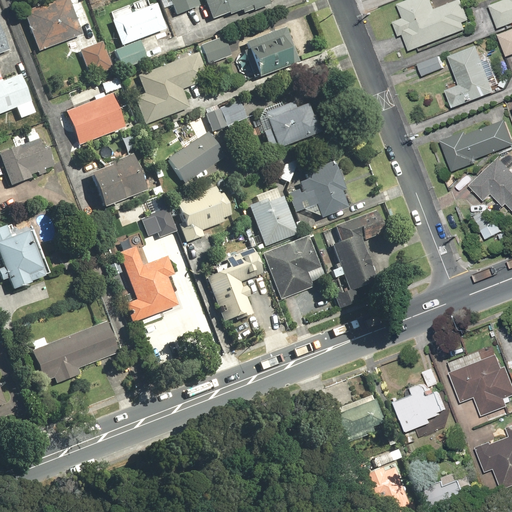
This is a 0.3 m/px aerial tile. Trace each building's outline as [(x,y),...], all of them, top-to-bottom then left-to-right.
[(64,0),(52,0),(18,13),(33,53),(78,36),(64,0)] [(156,0),(161,10),(169,6),(173,16),(197,6),(194,0),(156,0)] [(199,0),(207,19),(223,13),(225,16),(238,11),(240,15),(266,4),(265,0),(199,0)] [(464,6),(457,9),(454,1),(434,9),(430,0),(404,0),(395,4),(401,18),(391,22),(397,37),(401,35),(407,51),(464,30),(462,23),(469,20),(464,6)] [(511,0),(499,0),(487,4),(496,28),(511,22),(511,0)] [(109,14),(111,19),(107,21),(118,47),(161,29),(151,3),(129,12),(127,7),(109,14)] [(295,63),(281,28),(239,44),(253,79),(295,63)] [(511,28),(496,34),(505,57),(511,53),(511,28)] [(0,113),(29,102),(18,73),(0,80),(0,52),(6,51),(0,36),(0,113)] [(197,45),(205,65),(228,56),(220,36),(197,45)] [(118,71),(145,60),(136,40),(110,51),(118,71)] [(109,67),(98,42),(75,51),(85,77),(109,67)] [(458,85),(445,90),(451,108),(494,92),(477,45),(447,56),(458,85)] [(135,76),(141,93),(130,97),(141,125),(186,108),(179,90),(204,80),(194,53),(135,76)] [(421,76),(442,68),(437,56),(417,64),(421,76)] [(118,88),(114,77),(98,84),(103,95),(118,88)] [(62,112),(75,145),(120,127),(107,94),(62,112)] [(253,117),(268,156),(325,134),(310,95),(253,117)] [(236,101),(201,114),(208,133),(243,120),(236,101)] [(463,132),(440,140),(450,172),(474,164),(472,160),(511,144),(511,139),(504,119),(464,135),(463,132)] [(180,185),(221,156),(203,131),(163,160),(180,185)] [(0,174),(2,174),(7,187),(29,179),(27,175),(33,173),(34,177),(43,173),(41,169),(54,165),(47,146),(40,148),(36,138),(34,132),(23,136),(26,142),(0,152),(0,174)] [(511,172),(510,171),(511,169),(511,155),(509,152),(500,160),(498,158),(469,186),(483,201),(491,194),(502,206),(506,203),(511,209),(511,172)] [(96,209),(141,189),(127,155),(82,174),(96,209)] [(300,210),(318,219),(353,203),(346,187),(345,188),(337,171),(334,172),(330,161),(292,178),(296,188),(283,194),(291,213),(300,210)] [(220,218),(225,216),(218,193),(212,195),(209,187),(167,201),(182,243),(201,237),(199,230),(221,223),(220,218)] [(295,233),(280,194),(276,196),(273,188),(252,196),(254,202),(244,205),(260,247),(295,233)] [(138,218),(145,237),(153,234),(155,239),(174,232),(165,208),(138,218)] [(501,231),(488,208),(472,216),(485,239),(501,231)] [(333,269),(326,271),(329,278),(335,276),(336,279),(340,277),(345,290),(374,280),(359,239),(379,232),(371,210),(351,217),(329,225),(336,243),(329,246),(335,261),(331,263),(333,269)] [(0,280),(2,280),(6,291),(49,274),(26,216),(3,225),(0,225),(0,280)] [(307,283),(322,278),(305,235),(259,254),(278,301),(309,288),(307,283)] [(259,274),(247,247),(218,260),(220,264),(217,265),(207,270),(209,274),(200,278),(219,322),(235,315),(237,318),(249,313),(248,310),(236,284),(259,274)] [(120,303),(127,323),(173,306),(163,279),(171,276),(163,255),(136,265),(130,248),(113,254),(130,300),(120,303)] [(38,384),(50,379),(52,384),(79,373),(77,368),(115,353),(101,321),(44,344),(41,338),(28,343),(30,349),(25,351),(38,384)] [(448,372),(459,403),(474,398),(480,416),(507,406),(504,398),(511,395),(511,381),(506,365),(500,367),(496,355),(448,372)] [(450,426),(437,391),(427,389),(424,382),(408,387),(410,393),(392,400),(404,432),(415,428),(418,437),(450,426)] [(369,395),(320,414),(327,432),(336,428),(342,445),(372,433),(369,427),(379,423),(369,395)] [(0,419),(22,412),(18,399),(2,405),(0,398),(0,419)] [(489,441),(475,447),(484,473),(493,469),(501,490),(511,485),(511,423),(504,427),(508,437),(490,444),(489,441)] [(388,511),(414,503),(395,450),(367,459),(371,470),(357,475),(358,481),(342,486),(350,509),(368,503),(370,511),(388,511)] [(427,508),(473,493),(464,465),(429,476),(431,483),(420,487),(427,508)]
